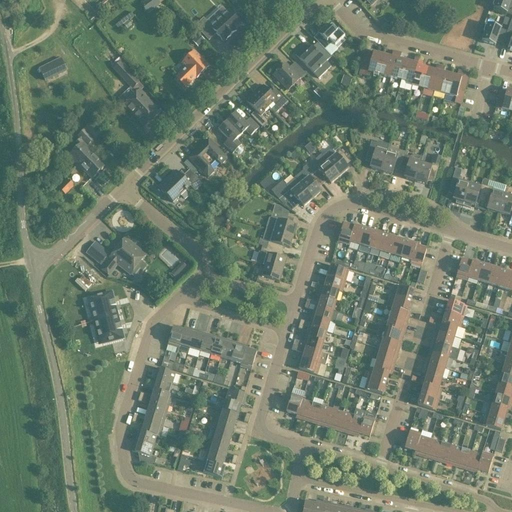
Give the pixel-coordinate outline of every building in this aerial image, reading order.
[(141,0),(140,1),(142,4),(140,5),(148,16),(162,6),(157,0),(141,0)] [(511,0),(494,0),(492,6),(494,6),(493,10),(511,16),(511,0)] [(211,29),(203,20),(196,27),(209,41),(216,34),(223,42),(224,41),(225,42),(231,36),(230,35),(234,32),(235,33),(236,31),(235,30),(240,26),(229,13),(211,29)] [(129,21),(124,25),(127,29),(132,25),(129,21)] [(511,25),(510,24),(507,32),(502,45),(508,47),(507,51),(511,52),(511,25)] [(318,34),(326,42),(321,47),(324,51),(331,44),(335,47),(344,38),(333,26),(330,28),(327,25),(318,34)] [(496,43),(502,45),(507,32),(488,25),(487,27),(485,26),(483,32),(485,33),(482,42),(495,47),(496,43)] [(221,58),(215,51),(205,41),(204,42),(199,37),(192,43),(197,49),(203,43),(215,55),(210,60),(214,64),(221,58)] [(331,67),(326,63),(331,58),(324,51),(321,47),(317,43),(312,48),(308,44),(295,56),(318,79),(331,67)] [(197,79),(209,67),(194,52),(182,64),(186,68),(175,78),(185,89),(196,78),(197,79)] [(384,56),(379,76),(390,79),(397,53),(393,52),(391,58),(384,56)] [(369,78),(370,73),(379,76),(384,56),(373,53),(372,55),(365,53),(359,75),(369,78)] [(397,53),(390,79),(401,81),(406,62),(400,60),(401,54),(397,53)] [(406,62),(401,81),(412,84),(411,87),(419,58),(415,57),(413,63),(406,62)] [(419,58),(411,87),(423,90),(428,70),(421,68),(423,62),(419,61),(419,59),(419,58)] [(61,59),(39,70),(45,83),(68,73),(61,59)] [(159,114),(139,93),(144,89),(139,84),(140,83),(131,74),(132,73),(122,61),(113,70),(132,91),(133,90),(137,94),(135,95),(129,88),(118,99),(145,127),(159,114)] [(288,91),(300,80),(305,75),(294,64),(290,69),(285,64),(273,76),(288,91)] [(428,70),(423,90),(434,92),(440,67),(436,65),(434,71),(428,70)] [(440,67),(434,92),(445,95),(450,76),(443,74),(445,68),(440,67)] [(456,77),(450,76),(445,95),(456,98),(454,104),(460,105),(469,74),(458,71),(456,77)] [(341,82),(349,85),(352,79),(344,76),(341,82)] [(275,115),(287,102),(278,93),(274,97),(263,86),(255,95),(269,109),(275,115)] [(501,110),(511,112),(511,91),(506,90),(506,92),(500,91),(495,108),(501,110)] [(267,123),(260,117),(269,109),(255,95),(246,103),(257,114),(253,118),(262,127),(267,123)] [(241,136),(246,131),(251,137),(259,129),(249,119),(249,120),(242,120),(235,114),(227,122),(241,136)] [(242,148),(240,147),(241,146),(236,141),(241,136),(227,122),(218,130),(228,140),(224,144),(233,154),(234,152),(236,154),(238,155),(240,155),(242,154),(243,152),(243,150),(242,148)] [(84,158),(92,150),(87,146),(100,134),(91,124),(78,137),(81,139),(75,145),(77,148),(67,157),(76,166),(85,158),(84,158)] [(66,133),(62,128),(56,133),(59,138),(66,133)] [(221,165),(227,159),(208,140),(194,154),(200,160),(195,165),(208,178),(214,172),(209,168),(216,161),(221,165)] [(371,142),(370,146),(366,159),(372,161),(370,168),(381,172),(388,148),(389,145),(377,142),(377,144),(371,142)] [(311,144),(305,149),(308,152),(314,147),(311,144)] [(348,170),(343,164),(348,160),(337,147),(332,151),(330,151),(322,157),(339,177),(348,170)] [(388,148),(381,172),(392,175),(394,168),(400,169),(405,153),(388,148)] [(96,154),(92,150),(84,158),(85,158),(76,166),(80,170),(81,169),(92,180),(105,167),(94,156),(96,154)] [(405,153),(400,169),(406,171),(404,179),(415,182),(422,158),(413,155),(410,158),(407,157),(408,154),(405,153)] [(327,163),(318,170),(316,168),(312,172),(321,183),(325,179),(330,185),(339,177),(322,157),(327,163)] [(441,159),(434,157),(432,164),(438,166),(441,159)] [(432,164),(431,167),(421,164),(422,158),(415,182),(426,186),(428,178),(434,180),(438,166),(432,164)] [(192,173),(197,169),(188,160),(184,164),(192,173)] [(456,204),(463,206),(469,185),(458,182),(461,173),(460,171),(455,169),(449,190),(455,192),(453,200),(456,201),(456,204)] [(173,204),(190,187),(195,192),(203,185),(200,182),(189,171),(184,175),(181,172),(181,173),(182,173),(180,175),(176,171),(158,188),(173,204)] [(300,186),(312,200),(321,193),(316,186),(321,183),(312,172),(307,176),(309,178),(300,186)] [(268,177),(259,185),(263,190),(273,182),(268,177)] [(67,181),(59,190),(65,196),(74,187),(68,181),(68,182),(67,181)] [(475,207),(477,199),(483,200),(487,187),(489,182),(485,181),(482,181),(480,188),(469,185),(463,206),(470,208),(471,205),(475,207)] [(487,187),(483,200),(489,202),(487,210),(498,213),(506,187),(489,182),(487,187)] [(293,206),(298,202),(303,208),(312,200),(300,186),(291,193),(289,191),(284,195),(293,206)] [(511,197),(503,195),(506,187),(498,213),(509,217),(511,209),(511,197)] [(275,205),(271,219),(269,219),(266,230),(293,238),(296,227),(290,225),(288,221),(289,218),(284,217),(286,212),(278,206),(275,205)] [(354,228),(353,228),(343,225),(338,243),(349,246),(350,243),(349,243),(354,228)] [(349,243),(350,243),(360,246),(365,228),(354,225),(353,228),(354,228),(349,243)] [(368,255),(370,249),(375,232),(365,228),(360,246),(358,252),(368,255)] [(262,247),(280,253),(282,247),(289,249),(293,238),(266,230),(263,240),(260,239),(258,246),(262,247)] [(380,252),(386,235),(375,232),(370,249),(380,252)] [(386,235),(380,252),(391,256),(396,238),(386,235)] [(396,238),(391,256),(401,259),(406,241),(396,238)] [(86,254),(100,265),(103,267),(101,270),(109,276),(117,266),(130,276),(134,270),(137,272),(139,272),(143,266),(143,264),(141,262),(145,256),(125,239),(110,259),(107,256),(109,254),(95,243),(86,254)] [(416,247),(417,244),(406,241),(401,259),(411,262),(416,247)] [(256,264),(282,272),(286,261),(278,258),(280,253),(262,247),(260,253),(259,253),(256,264)] [(411,262),(410,265),(421,268),(426,250),(416,247),(411,262)] [(472,264),(471,264),(461,261),(456,278),(467,282),(468,279),(467,279),(472,264)] [(467,279),(468,279),(478,282),(483,264),(472,261),(471,264),(472,264),(467,279)] [(181,263),(176,268),(183,275),(188,270),(181,263)] [(269,287),(271,281),(279,283),(282,272),(256,264),(264,267),(261,277),(258,277),(256,283),(269,287)] [(488,285),(493,267),(483,264),(478,282),(488,285)] [(327,277),(345,283),(348,272),(330,266),(327,277)] [(99,288),(105,280),(90,267),(83,275),(99,288)] [(493,267),(488,285),(498,288),(504,270),(493,267)] [(511,272),(504,270),(498,288),(509,291),(511,280),(511,272)] [(423,285),(427,273),(420,271),(417,283),(423,285)] [(64,275),(54,296),(60,299),(70,278),(64,275)] [(342,293),(345,283),(327,277),(324,287),(339,292),(342,293)] [(75,279),(71,282),(79,291),(82,288),(75,279)] [(336,302),(339,292),(324,287),(321,286),(318,297),(336,302)] [(393,297),(410,302),(414,292),(396,286),(393,297)] [(112,293),(90,299),(93,313),(100,311),(103,320),(118,316),(112,293)] [(336,302),(318,297),(315,307),(333,313),(336,302)] [(407,313),(410,302),(393,297),(389,308),(392,309),(392,308),(407,313)] [(445,313),(463,319),(466,308),(449,302),(445,313)] [(330,323),(334,324),(337,315),(332,314),(333,313),(315,307),(312,318),(330,323)] [(392,308),(392,309),(389,319),(407,324),(410,313),(407,313),(392,308)] [(463,319),(445,313),(442,323),(457,328),(460,329),(463,319)] [(98,331),(102,345),(124,339),(118,316),(103,320),(105,329),(98,331)] [(309,328),(327,333),(330,323),(334,325),(334,324),(330,323),(312,318),(309,328)] [(386,329),(404,334),(407,324),(389,319),(386,329)] [(454,338),(457,328),(442,323),(440,322),(436,333),(454,338)] [(184,331),(183,331),(173,328),(168,346),(179,349),(179,346),(184,331)] [(184,328),(183,331),(184,331),(179,346),(189,349),(195,331),(184,328)] [(306,338),(323,344),(327,333),(309,328),(306,338)] [(401,345),(404,334),(386,329),(383,339),(401,345)] [(195,331),(189,349),(200,352),(205,335),(195,331)] [(433,343),(451,349),(454,338),(436,333),(433,343)] [(205,335),(200,352),(210,355),(216,338),(205,335)] [(220,359),(226,341),(216,338),(210,355),(220,359)] [(294,346),(298,347),(302,349),(305,350),(320,354),(323,344),(306,338),(304,345),(295,342),(294,346)] [(401,345),(383,339),(380,350),(398,355),(401,345)] [(226,341),(220,359),(231,362),(236,344),(226,341)] [(430,354),(448,359),(451,349),(433,343),(430,354)] [(246,350),(247,347),(236,344),(231,362),(241,365),(246,350)] [(256,353),(246,350),(241,365),(240,368),(251,371),(256,353)] [(302,360),(325,367),(328,356),(320,354),(305,350),(302,360)] [(377,360),(395,365),(398,355),(380,350),(377,360)] [(448,359),(430,354),(427,364),(445,369),(448,359)] [(325,367),(302,360),(299,370),(317,376),(320,366),(325,367)] [(389,375),(388,375),(391,376),(395,365),(377,360),(374,370),(371,369),(389,375)] [(424,374),(442,380),(445,369),(427,364),(424,374)] [(501,375),(511,378),(511,366),(505,365),(501,375)] [(154,380),(172,385),(175,374),(157,369),(154,380)] [(389,375),(371,369),(368,380),(385,385),(388,375),(389,375)] [(297,379),(308,382),(310,376),(303,374),(298,373),(297,377),(297,379)] [(439,390),(442,380),(424,374),(421,385),(424,386),(424,385),(439,390)] [(511,378),(501,375),(498,385),(511,389),(511,378)] [(172,385),(154,380),(151,390),(154,391),(169,395),(172,385)] [(385,385),(368,380),(364,390),(382,396),(385,385)] [(439,390),(424,385),(424,386),(421,396),(438,401),(442,390),(439,390)] [(495,396),(511,400),(511,389),(498,385),(495,396)] [(301,397),(303,392),(292,388),(290,394),(301,397)] [(151,401),(169,407),(172,396),(169,395),(154,391),(151,401)] [(241,406),(240,406),(243,407),(247,396),(229,391),(226,401),(241,406)] [(301,401),(302,401),(303,398),(291,395),(286,413),(296,416),(297,416),(301,401)] [(438,401),(421,396),(417,406),(435,412),(438,401)] [(511,404),(511,400),(495,396),(492,406),(507,411),(510,412),(511,404)] [(220,411),(237,416),(240,406),(241,406),(226,401),(223,400),(220,411)] [(148,411),(166,417),(169,407),(151,401),(148,411)] [(312,404),(302,401),(301,401),(297,416),(296,416),(296,419),(306,422),(312,404)] [(317,425),(322,407),(312,404),(306,422),(317,425)] [(504,421),(507,411),(492,406),(489,405),(486,416),(504,421)] [(322,407),(317,425),(327,428),(332,411),(322,407)] [(145,422),(162,427),(166,417),(148,411),(145,422)] [(217,421),(234,426),(237,416),(220,411),(217,421)] [(332,411),(327,428),(337,432),(343,414),(332,411)] [(343,414),(337,432),(348,435),(353,417),(343,414)] [(504,421),(486,416),(483,426),(501,432),(504,421)] [(353,417),(348,435),(358,438),(359,435),(363,420),(353,417)] [(364,417),(363,420),(359,435),(369,438),(375,420),(364,417)] [(213,431),(231,437),(234,426),(217,421),(213,431)] [(156,437),(159,438),(162,427),(145,422),(142,432),(156,437)] [(179,432),(185,434),(188,425),(181,422),(179,432)] [(153,447),(156,437),(142,432),(139,431),(136,442),(153,447)] [(231,437),(213,431),(210,442),(228,447),(231,437)] [(405,449),(415,452),(420,437),(420,438),(421,435),(410,431),(405,449)] [(415,452),(414,455),(425,458),(430,441),(420,438),(420,437),(415,452)] [(502,454),(505,442),(498,440),(495,452),(502,454)] [(435,462),(440,444),(430,441),(425,458),(435,462)] [(150,458),(153,447),(136,442),(132,452),(150,458)] [(207,452),(225,457),(228,447),(210,442),(207,452)] [(440,444),(435,462),(445,465),(451,447),(440,444)] [(456,468),(461,450),(451,447),(445,465),(456,468)] [(461,450),(456,468),(466,471),(471,453),(461,450)] [(222,468),(222,467),(225,457),(207,452),(204,463),(207,464),(207,463),(222,468)] [(471,453),(466,471),(477,474),(478,471),(477,471),(482,456),(481,456),(471,453)] [(481,456),(482,456),(477,471),(478,471),(488,474),(493,457),(482,453),(481,456)] [(207,463),(207,464),(204,474),(221,479),(225,468),(222,467),(222,468),(207,463)] [(314,511),(316,502),(315,505),(305,502),(302,511),(314,511)] [(316,502),(314,511),(325,511),(327,504),(316,502)]
